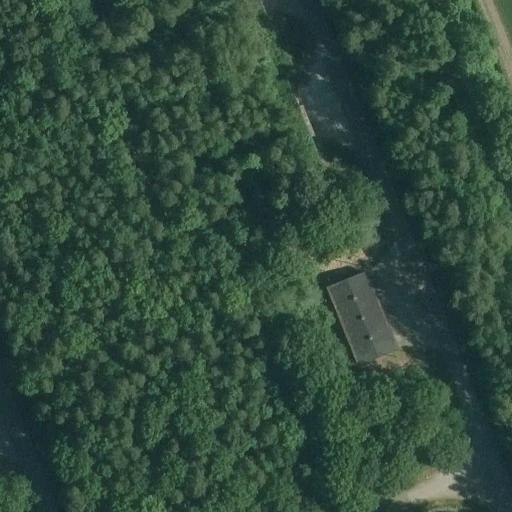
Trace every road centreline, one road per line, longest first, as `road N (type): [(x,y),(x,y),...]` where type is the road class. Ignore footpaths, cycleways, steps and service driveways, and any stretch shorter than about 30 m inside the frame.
road 1 (unknown): [(306,0),(491,462)]
road 2 (unknown): [(0,380),(49,511)]
road 3 (unknown): [(362,511),(491,462)]
